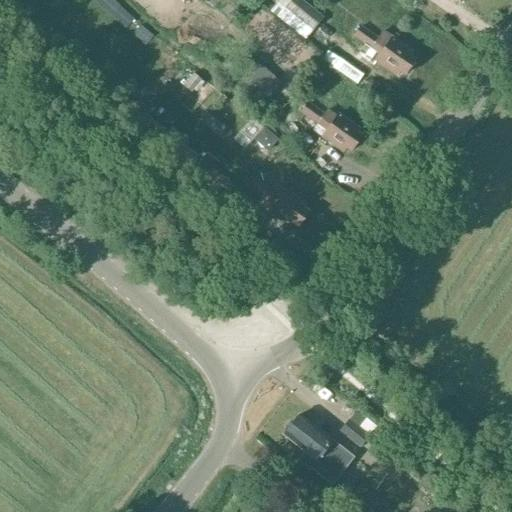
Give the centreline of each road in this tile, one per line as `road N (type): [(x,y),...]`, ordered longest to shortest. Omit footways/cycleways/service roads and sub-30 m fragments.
road 1 (tertiary): [(225,377),(303,339),(511,40)]
road 2 (tertiary): [(225,377),(0,186)]
road 3 (tertiary): [(168,511),(219,447),(225,377)]
